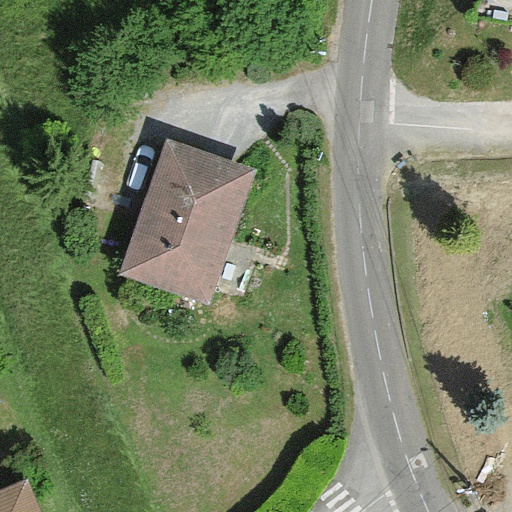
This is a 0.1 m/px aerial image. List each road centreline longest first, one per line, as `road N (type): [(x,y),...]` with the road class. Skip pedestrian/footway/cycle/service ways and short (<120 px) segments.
road 1 (unclassified): [(360,124),(372,326),(412,475)]
road 2 (residential): [(360,124),(511,124)]
road 3 (unclassified): [(368,0),(360,124)]
